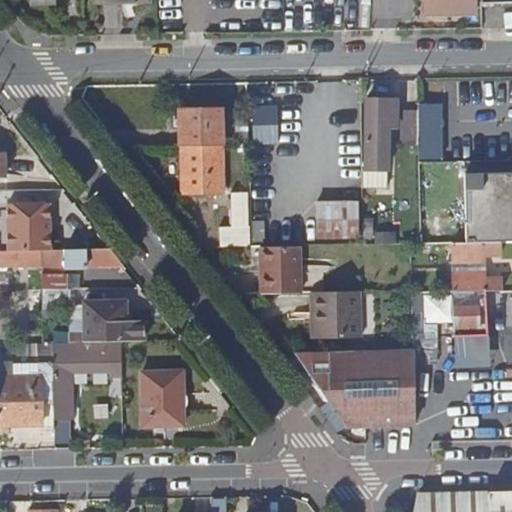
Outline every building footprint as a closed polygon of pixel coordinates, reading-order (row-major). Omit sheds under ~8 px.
[(425,0),(426,9),(479,7),(478,0),(425,0)] [(365,143),(365,161),(392,161),(392,117),(401,117),(401,98),(370,98),(370,143),(365,143)] [(186,146),(225,145),(224,109),(184,110),(186,146)] [(421,139),(421,120),(403,121),(404,142),(421,143),(421,139)] [(225,145),(186,146),(187,195),(226,194),(225,145)] [(0,176),(8,177),(8,152),(0,151),(0,176)] [(511,168),(465,169),(466,240),(503,240),(511,239),(511,168)] [(221,245),(249,245),(249,197),(232,197),(232,223),(222,223),(221,245)] [(360,234),(360,199),(319,199),(320,234),(360,234)] [(43,249),(53,248),(52,200),(9,201),(10,249),(20,249),(43,249)] [(265,238),(265,221),(254,221),(255,238),(265,238)] [(503,240),(466,240),(454,241),(454,260),(487,260),(487,251),(503,252),(503,240)] [(262,292),(302,292),(301,246),(261,247),(262,292)] [(126,265),(112,247),(53,248),(43,249),(44,266),(126,265)] [(1,249),(0,249),(0,264),(21,264),(20,249),(10,249),(1,249)] [(487,270),(487,260),(454,260),(455,270),(487,270)] [(455,291),(504,291),(504,277),(487,277),(487,270),(455,270),(455,291)] [(70,289),(44,289),(44,304),(71,303),(70,289)] [(361,291),(312,292),(312,314),(317,314),(318,339),(362,339),(361,291)] [(488,336),(487,294),(454,296),(455,345),(463,345),(463,336),(488,336)] [(142,336),(142,316),(125,316),(124,296),(84,296),(85,337),(142,336)] [(417,431),(415,348),(381,349),(299,353),(357,431),(417,431)] [(55,361),(57,417),(75,416),(74,371),(112,370),(111,353),(55,355),(55,361)] [(57,429),(57,417),(55,361),(17,362),(18,379),(0,379),(0,424),(47,424),(48,429),(57,429)] [(184,425),(183,374),(143,374),(144,425),(184,425)] [(416,493),(412,511),(511,511),(511,493),(487,494),(487,492),(416,493)] [(211,511),(227,511),(227,497),(212,497),(211,511)]
